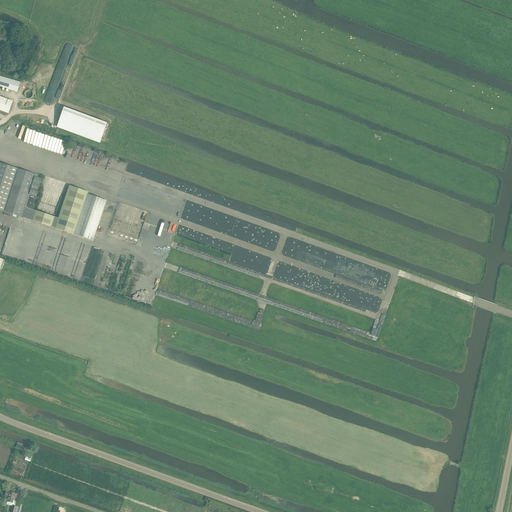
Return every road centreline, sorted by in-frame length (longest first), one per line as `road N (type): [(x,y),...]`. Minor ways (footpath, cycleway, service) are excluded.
road 1 (unknown): [(286,224),(399,266),(386,307),(269,271)]
road 2 (tertiary): [(0,416),(260,511)]
road 3 (unknown): [(145,249),(141,277),(243,312),(257,311),(269,271)]
road 4 (unknown): [(145,249),(0,211)]
road 5 (unknown): [(381,311),(364,325),(262,290)]
road 6 (unknown): [(286,224),(166,184)]
road 7 (unknown): [(277,247),(390,288)]
